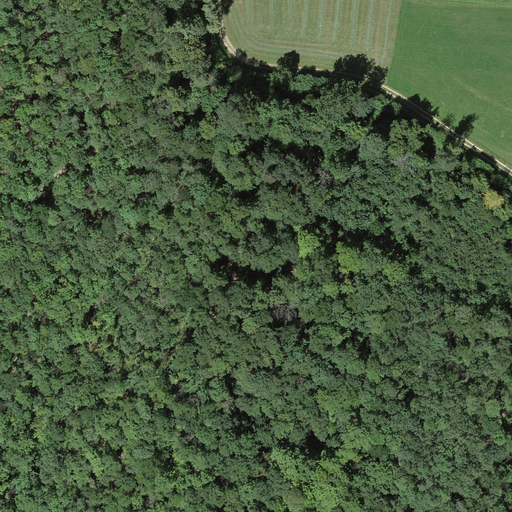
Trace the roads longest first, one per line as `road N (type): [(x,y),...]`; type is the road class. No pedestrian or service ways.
road 1 (track): [(0,219),(144,427),(189,449),(284,421),(313,426),(357,511)]
road 2 (track): [(216,0),(224,41),(241,60),(373,82),(511,176)]
